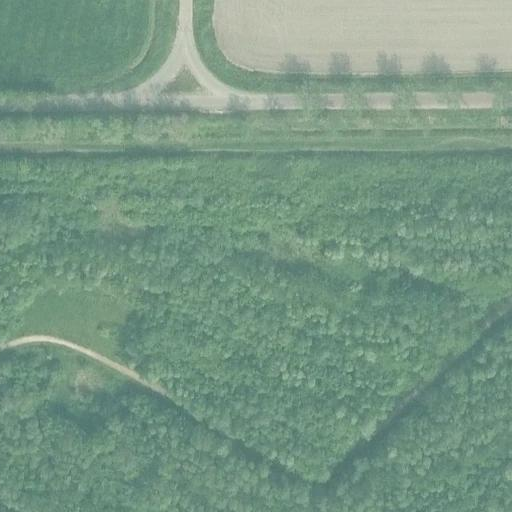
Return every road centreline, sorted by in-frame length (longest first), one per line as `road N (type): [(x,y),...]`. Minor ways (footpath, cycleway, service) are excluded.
road 1 (unclassified): [(237,102),(511,98)]
road 2 (unclassified): [(0,104),(129,102)]
